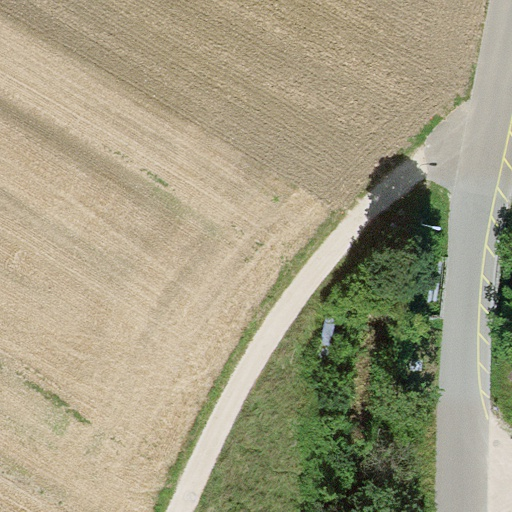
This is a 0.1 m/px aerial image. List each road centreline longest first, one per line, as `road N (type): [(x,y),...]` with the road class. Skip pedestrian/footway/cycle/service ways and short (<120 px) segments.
road 1 (unclassified): [(510,0),(481,132),(449,511)]
road 2 (track): [(481,132),(434,150),(333,238),(230,395),(181,511)]
